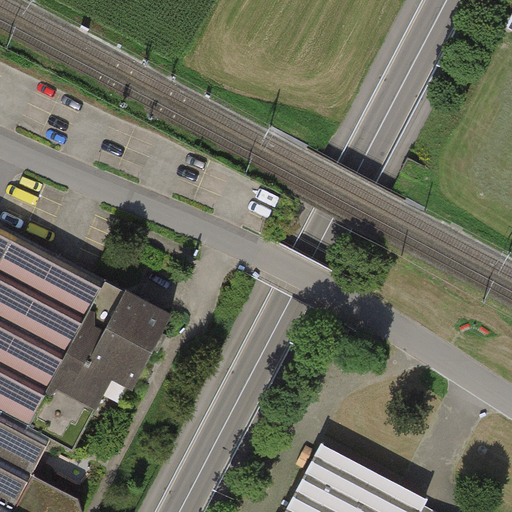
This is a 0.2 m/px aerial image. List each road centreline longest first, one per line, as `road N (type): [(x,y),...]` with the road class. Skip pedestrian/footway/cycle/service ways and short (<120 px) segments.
road 1 (primary): [(453,0),(186,511)]
road 2 (residential): [(0,140),(255,256),(511,397)]
